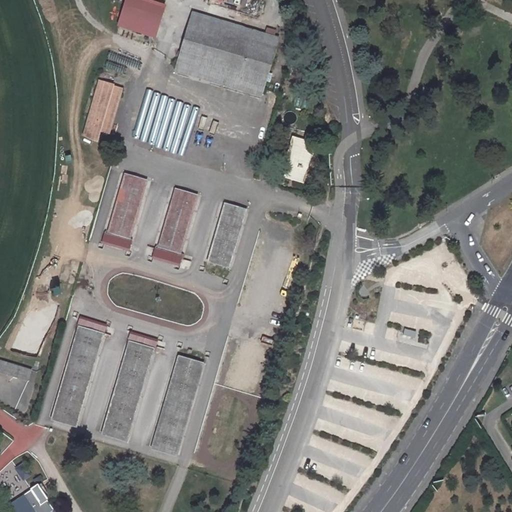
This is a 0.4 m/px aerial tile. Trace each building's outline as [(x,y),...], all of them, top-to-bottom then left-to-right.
[(129,0),(121,26),(157,37),(166,6),(146,0),(129,0)] [(281,37),(196,14),(180,72),(264,96),(281,37)] [(124,89),(101,82),(84,137),(100,142),(103,132),(111,134),(124,89)] [(312,143),(295,138),(283,177),(304,184),(313,155),(309,153),(312,143)] [(148,181),(127,175),(110,232),(107,231),(103,243),(130,251),(134,238),(131,237),(148,181)] [(199,196),(177,190),(160,246),(158,246),(154,258),(182,266),(186,254),(182,253),(199,196)] [(249,210),(226,204),(208,263),(231,270),(249,210)] [(108,325),(81,316),(77,327),(80,328),(53,418),(78,425),(108,325)] [(160,341),(131,332),(128,344),(131,344),(105,432),(128,438),(154,351),(157,352),(160,341)] [(206,362),(180,355),(153,448),(179,455),(206,362)] [(32,369),(0,359),(0,371),(29,379),(32,369)] [(38,485),(31,490),(40,504),(48,499),(38,485)] [(42,507),(40,504),(31,490),(29,488),(22,492),(20,488),(7,496),(18,511),(35,511),(42,507)]
